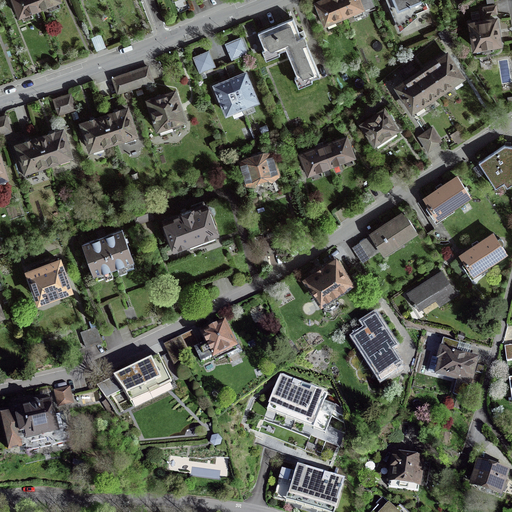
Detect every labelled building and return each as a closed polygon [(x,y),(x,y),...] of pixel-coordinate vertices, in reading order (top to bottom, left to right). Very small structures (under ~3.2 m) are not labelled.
[(31,11),(39,8),(36,0),(13,0),(19,15),(21,15),(23,21),(33,17),(31,11)] [(36,0),(39,8),(48,4),(50,10),(60,7),(58,1),(59,0),(36,0)] [(325,23),(344,15),(337,0),(323,0),(317,3),(316,5),(318,10),(320,11),(325,23)] [(337,0),(344,15),(362,8),(363,12),(375,8),(371,0),(337,0)] [(389,0),(398,20),(413,13),(412,10),(424,5),(421,0),(389,0)] [(495,5),(483,7),(485,15),(497,13),(495,5)] [(259,33),(268,55),(286,48),(300,83),(316,76),(303,44),(306,43),(304,37),(301,38),(293,18),(259,33)] [(495,19),(471,23),(475,48),(482,47),(483,52),(493,51),(492,45),(500,44),(495,19)] [(447,42),(453,38),(446,27),(440,32),(447,42)] [(225,43),(232,60),(248,53),(241,37),(225,43)] [(199,73),(215,66),(209,50),(193,57),(199,73)] [(422,71),(437,94),(448,86),(453,83),(457,88),(463,84),(460,78),(462,77),(457,69),(456,64),(451,61),(447,54),(422,71)] [(411,63),(399,72),(403,78),(416,69),(411,63)] [(134,71),(126,74),(131,88),(153,81),(148,66),(134,71)] [(424,102),(437,94),(422,71),(398,87),(402,94),(403,99),(408,102),(413,110),(415,109),(419,113),(424,110),(422,104),(424,102)] [(230,79),(242,107),(257,101),(245,73),(230,79)] [(131,88),(126,74),(118,76),(123,91),(131,88)] [(242,107),(230,79),(215,85),(227,113),(242,107)] [(149,100),(159,131),(184,123),(174,92),(149,100)] [(75,108),(70,94),(62,97),(67,111),(75,108)] [(59,114),(67,111),(62,97),(54,99),(59,114)] [(105,116),(113,141),(124,137),(125,142),(135,139),(133,134),(135,134),(127,109),(120,111),(120,110),(112,113),(113,114),(105,116)] [(384,109),(362,123),(377,147),(399,134),(396,129),(384,109)] [(10,130),(5,116),(0,117),(0,126),(2,133),(10,130)] [(102,144),(113,141),(105,116),(96,119),(96,118),(89,120),(89,122),(83,124),(91,148),(92,148),(94,152),(104,149),(102,144)] [(441,142),(432,128),(419,136),(428,150),(441,142)] [(48,135),(40,138),(48,163),(59,159),(60,164),(70,160),(69,156),(70,155),(62,131),(55,133),(55,132),(48,134),(48,135)] [(322,142),(324,145),(331,164),(342,160),(343,163),(344,166),(353,162),(351,156),(353,156),(346,137),(330,143),(329,139),(322,142)] [(39,173),(37,166),(48,163),(40,138),(32,141),(31,139),(24,142),(24,143),(18,145),(26,170),(24,170),(26,178),(39,173)] [(320,168),(331,164),(324,145),(322,142),(315,144),(317,148),(301,154),(309,173),(310,172),(313,178),(322,174),(321,171),(320,168)] [(511,146),(504,145),(479,162),(496,186),(504,181),(503,180),(511,173),(511,146)] [(239,162),(245,183),(248,184),(253,182),(256,180),(255,178),(267,175),(267,177),(271,178),(275,176),(278,174),(272,154),(259,158),(258,154),(245,158),(239,162)] [(457,176),(424,198),(437,217),(470,195),(457,176)] [(204,201),(191,206),(192,209),(180,213),(180,215),(165,221),(175,248),(188,243),(190,248),(216,240),(214,233),(215,232),(210,217),(213,216),(215,212),(213,208),(209,205),(206,207),(204,201)] [(137,223),(153,217),(148,204),(133,210),(137,223)] [(360,243),(369,257),(381,249),(383,252),(416,231),(404,212),(371,233),(372,235),(360,243)] [(94,275),(133,260),(122,229),(83,244),(94,275)] [(503,241),(499,239),(498,239),(493,233),(460,255),(473,274),(506,252),(502,246),(503,244),(503,241)] [(267,255),(281,251),(277,235),(263,239),(267,255)] [(353,248),(362,262),(369,257),(360,243),(353,248)] [(59,260),(29,271),(39,299),(69,288),(59,260)] [(335,260),(323,268),(321,265),(317,268),(319,271),(306,279),(321,302),(331,295),(335,295),(339,293),(340,289),(350,283),(335,260)] [(421,306),(425,312),(455,293),(456,293),(441,271),(408,292),(414,301),(413,302),(415,306),(416,305),(418,308),(421,306)] [(372,326),(354,338),(364,354),(370,350),(376,359),(374,360),(383,374),(399,364),(390,350),(395,347),(379,322),(378,322),(381,326),(375,330),(372,326)] [(225,351),(235,346),(234,344),(237,342),(233,334),(229,335),(224,324),(202,334),(207,344),(195,349),(201,362),(213,356),(215,361),(227,355),(225,351)] [(102,341),(96,326),(81,331),(86,347),(102,341)] [(179,356),(180,356),(187,353),(180,338),(172,341),(179,356)] [(459,343),(443,339),(438,358),(432,356),(428,372),(458,379),(454,395),(466,398),(477,358),(457,353),(459,343)] [(174,364),(183,360),(180,356),(179,356),(172,341),(165,345),(174,364)] [(183,360),(174,364),(178,372),(186,367),(183,360)] [(159,384),(148,361),(97,385),(106,399),(122,391),(126,400),(159,384)] [(281,376),(265,417),(311,435),(327,394),(281,376)] [(55,391),(58,406),(72,403),(69,388),(55,391)] [(27,450),(70,441),(64,415),(60,415),(59,412),(52,414),(49,398),(19,405),(20,409),(0,414),(8,449),(21,447),(20,445),(25,444),(27,450)] [(341,408),(325,401),(314,429),(325,433),(332,417),(344,422),(341,408)] [(438,443),(445,445),(449,433),(442,431),(438,443)] [(219,444),(221,440),(217,436),(213,437),(211,442),(215,445),(219,444)] [(418,491),(420,472),(422,472),(424,462),(431,463),(432,457),(423,456),(422,459),(406,457),(407,455),(401,454),(397,454),(397,456),(393,455),(393,458),(391,458),(390,468),(392,468),(389,487),(418,491)] [(505,472),(502,471),(503,468),(495,465),(494,469),(480,464),(474,483),(504,492),(507,482),(503,480),(505,472)] [(286,501),(322,511),(334,511),(344,479),(296,465),(286,501)] [(378,507),(373,511),(397,511),(393,508),(382,498),(376,505),(378,507)] [(407,511),(398,503),(393,508),(397,511),(407,511)]
